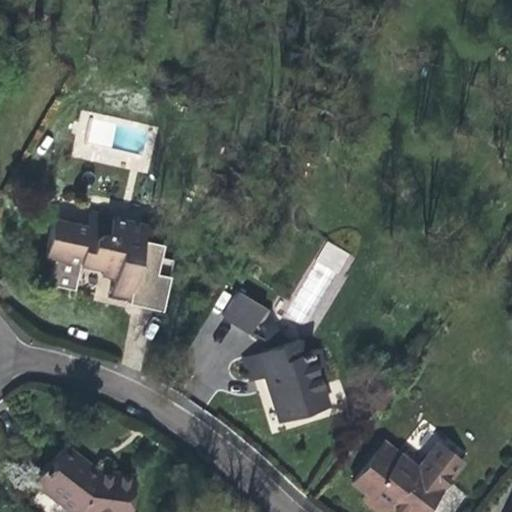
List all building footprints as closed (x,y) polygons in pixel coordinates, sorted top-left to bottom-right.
[(86,227),(52,219),(44,255),(55,258),(49,284),(73,289),(79,263),(101,268),(102,261),(115,264),(112,276),(109,291),(127,295),(126,301),(159,309),(170,259),(158,256),(161,243),(142,239),(145,225),(89,212),(86,227)] [(341,265),(347,255),(328,243),(321,253),(341,265)] [(112,276),(115,264),(102,261),(101,268),(99,273),(107,274),(112,276)] [(250,332),(265,307),(237,290),(222,315),(250,332)] [(264,377),(273,405),(281,402),(286,419),(327,406),(316,370),(323,368),(317,348),(303,352),(299,339),(266,349),(273,371),(263,375),(264,377)] [(273,371),(266,349),(242,357),(250,381),(264,377),(263,375),(273,371)] [(275,412),(278,421),(286,419),(281,402),(273,405),(275,412)] [(131,481),(132,473),(95,468),(91,465),(62,442),(57,448),(91,475),(131,481)] [(420,511),(424,507),(459,462),(435,443),(416,468),(382,442),(350,483),(365,494),(361,499),(377,511),(383,511),(388,506),(395,511),(420,511)] [(126,511),(131,481),(91,475),(57,448),(34,480),(74,511),(126,511)]
